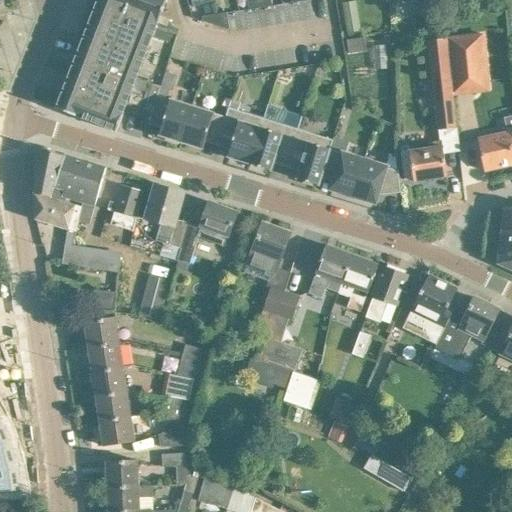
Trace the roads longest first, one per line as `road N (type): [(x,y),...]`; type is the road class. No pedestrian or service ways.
road 1 (residential): [(444,256),(15,117)]
road 2 (tertiary): [(60,511),(9,154),(15,117)]
road 3 (tertiary): [(15,117),(53,0)]
